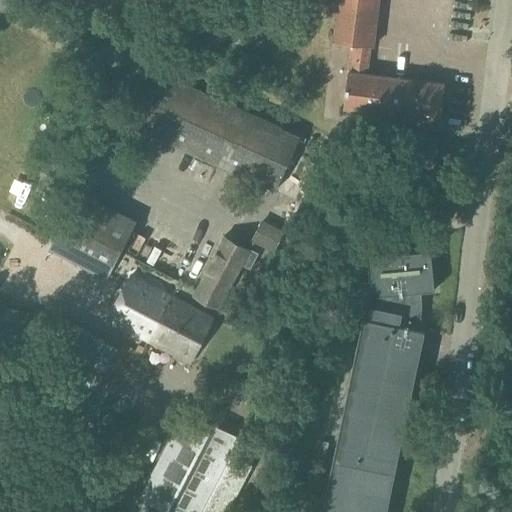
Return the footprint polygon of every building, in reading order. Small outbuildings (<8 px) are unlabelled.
[(339,0),(334,42),(350,44),(347,73),(348,73),(343,110),(440,122),(445,84),(367,74),(370,46),(373,47),(378,0),(339,0)] [(129,124),(275,191),(300,136),(154,69),(129,124)] [(416,148),(413,168),(434,171),(437,150),(416,148)] [(80,191),(49,248),(107,278),(137,221),(80,191)] [(229,230),(194,295),(219,308),(242,265),(250,269),(259,253),(250,249),(254,243),(229,230)] [(386,511),(418,365),(416,365),(416,366),(410,364),(420,323),(421,317),(422,310),(422,304),(422,297),(421,291),(435,290),(431,250),(368,256),(372,296),(377,295),(376,307),(371,306),(368,319),(363,318),(322,511),(386,511)] [(214,318),(179,300),(132,275),(109,319),(155,345),(190,363),(214,318)] [(0,361),(14,365),(29,313),(6,307),(0,330),(0,361)] [(118,348),(71,321),(55,348),(59,351),(45,375),(60,384),(68,370),(74,373),(80,363),(102,375),(118,348)] [(0,405),(9,373),(0,370),(0,405)] [(80,381),(61,417),(78,426),(97,390),(80,381)] [(35,390),(30,399),(48,410),(53,400),(35,390)] [(200,511),(239,436),(186,409),(140,498),(167,511),(200,511)] [(329,444),(320,443),(320,444),(317,459),(325,460),(329,444)] [(273,475),(262,472),(258,484),(270,488),(273,475)]
